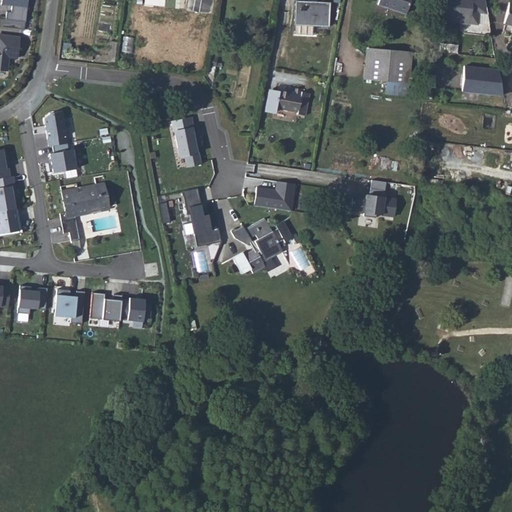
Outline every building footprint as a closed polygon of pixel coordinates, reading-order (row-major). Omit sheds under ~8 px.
[(0,18),(0,25),(26,28),(28,0),(1,0),(1,3),(13,4),(12,11),(7,11),(6,18),(0,18)] [(376,0),(376,1),(406,11),(409,0),(376,0)] [(488,17),(485,0),(472,0),(472,1),(466,1),(466,0),(447,0),(445,25),(479,26),(480,16),(488,17)] [(329,24),(330,4),(296,2),(294,39),(336,41),(337,25),(329,24)] [(511,7),(507,6),(503,27),(511,28),(511,7)] [(0,31),(0,81),(12,83),(17,33),(0,31)] [(408,50),(364,44),(360,75),(404,81),(408,50)] [(450,49),(440,48),(440,55),(449,56),(450,49)] [(462,95),(501,98),(497,73),(464,70),(462,95)] [(434,83),(425,82),(424,91),(434,92),(434,83)] [(278,89),(274,108),(298,112),(298,114),(305,115),(309,93),(301,91),(301,89),(293,88),(292,92),(278,89)] [(288,110),(286,117),(295,120),(298,113),(288,110)] [(51,113),(44,118),(49,147),(70,146),(64,112),(51,113)] [(190,117),(171,121),(173,132),(174,132),(179,157),(184,156),(186,168),(200,165),(197,148),(195,148),(193,139),(195,139),(190,117)] [(8,149),(0,150),(0,179),(13,177),(8,149)] [(76,149),(51,153),(54,173),(79,170),(76,149)] [(13,179),(0,181),(0,209),(18,206),(13,179)] [(70,231),(72,239),(81,237),(77,216),(112,209),(106,180),(61,190),(66,212),(59,213),(63,233),(70,231)] [(387,181),(371,180),(369,197),(365,196),(363,215),(396,218),(397,197),(386,196),(387,181)] [(297,184),(276,182),(275,189),(257,186),(253,206),(293,211),(297,184)] [(215,214),(203,216),(197,189),(182,192),(187,215),(189,214),(196,247),(220,242),(215,214)] [(19,208),(0,211),(0,236),(23,232),(19,208)] [(293,215),(285,219),(287,225),(282,227),(275,213),(257,219),(256,217),(247,220),(246,218),(239,220),(242,228),(253,235),(259,234),(264,242),(254,246),(253,245),(239,250),(242,261),(248,259),(251,266),(257,264),(259,267),(272,262),(271,256),(280,252),(279,248),(289,243),(287,238),(290,235),(292,238),(302,234),(293,215)] [(14,286),(0,285),(0,307),(13,309),(14,286)] [(48,287),(20,286),(19,309),(46,310),(48,287)] [(85,292),(58,291),(56,316),(73,318),(72,323),(83,323),(85,292)] [(149,299),(129,297),(127,321),(148,321),(149,299)] [(124,301),(105,299),(104,319),(122,321),(124,301)]
